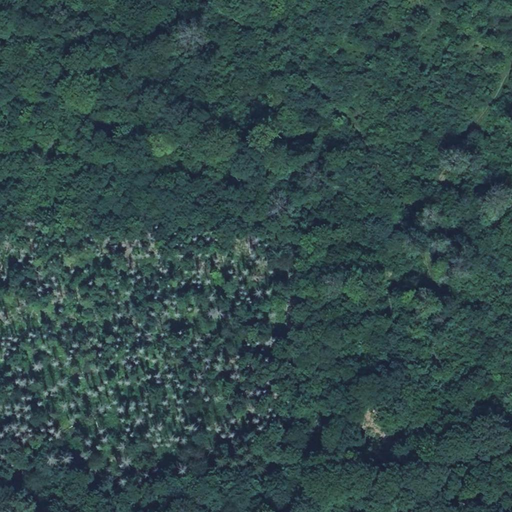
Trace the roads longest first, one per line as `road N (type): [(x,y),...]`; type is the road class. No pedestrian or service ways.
road 1 (track): [(119,202),(208,221),(282,220),(287,262)]
road 2 (track): [(409,226),(511,63)]
